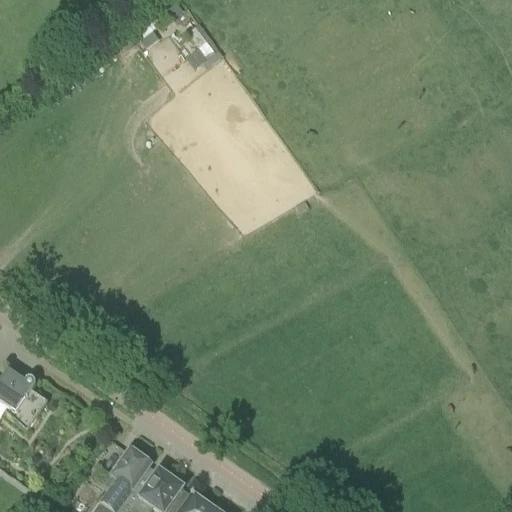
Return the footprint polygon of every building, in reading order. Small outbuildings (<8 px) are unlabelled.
[(142,23),(129,33),(139,46),(152,35),(142,23)] [(198,29),(187,38),(207,63),(219,54),(198,29)] [(26,385),(25,386),(24,387),(7,375),(0,384),(0,408),(7,413),(4,417),(26,436),(46,406),(31,396),(33,393),(34,391),(34,390),(35,389),(35,388),(34,387),(34,386),(33,385),(32,384),(31,384),(30,383),(29,383),(28,384),(27,384),(26,385)] [(94,511),(121,511),(118,510),(129,492),(132,494),(139,485),(148,471),(150,468),(130,454),(124,463),(119,470),(111,481),(113,482),(98,506),(94,511)] [(129,492),(118,510),(121,511),(131,511),(157,477),(148,471),(139,485),(132,494),(129,492)] [(131,511),(152,511),(153,511),(154,511),(169,511),(183,493),(158,475),(157,477),(131,511)] [(182,494),(169,511),(210,511),(191,498),(190,500),(182,494)]
